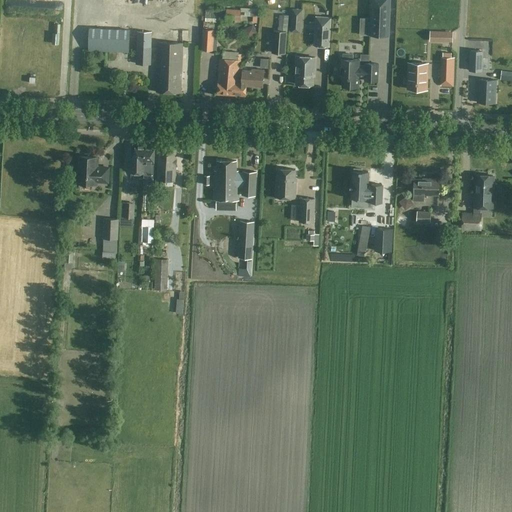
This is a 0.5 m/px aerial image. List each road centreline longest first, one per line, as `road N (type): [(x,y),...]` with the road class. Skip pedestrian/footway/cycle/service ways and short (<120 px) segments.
road 1 (tertiary): [(458,131),(0,114)]
road 2 (residential): [(458,131),(464,0)]
